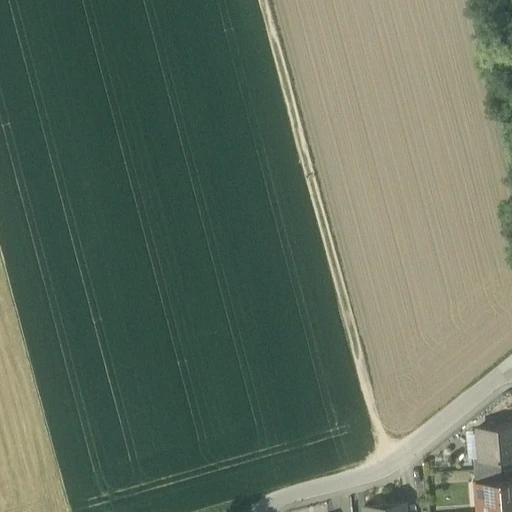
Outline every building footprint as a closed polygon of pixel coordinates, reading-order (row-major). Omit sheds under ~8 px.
[(479,456),(479,458),(499,456),(511,454),(511,422),(496,424),(494,421),(488,422),(486,425),(484,425),(485,432),(477,432),(479,456)] [(472,456),(474,470),(500,468),(499,456),(479,458),(479,456),(472,456)] [(501,480),(500,468),(474,470),(475,484),(480,483),(479,482),(501,480)] [(480,483),(482,511),(511,509),(511,478),(501,480),(479,482),(480,483)] [(364,511),(402,511),(402,503),(364,506),(364,511)]
